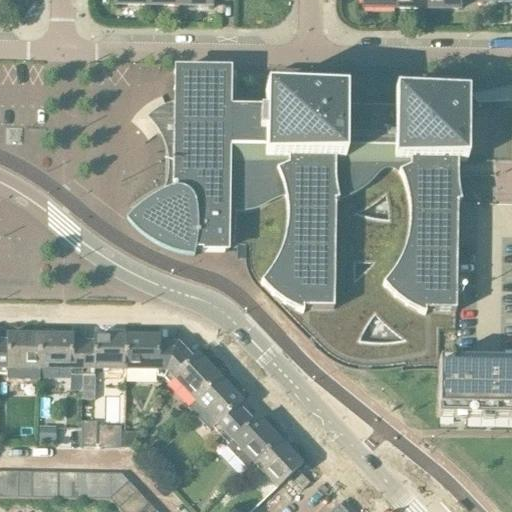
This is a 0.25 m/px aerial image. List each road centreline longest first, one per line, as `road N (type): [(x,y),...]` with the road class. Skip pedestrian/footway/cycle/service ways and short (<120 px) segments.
road 1 (tertiary): [(363,459),(234,323),(117,266),(0,179)]
road 2 (residential): [(60,49),(311,56)]
road 3 (residential): [(311,56),(511,59)]
road 4 (residential): [(0,311),(136,315)]
